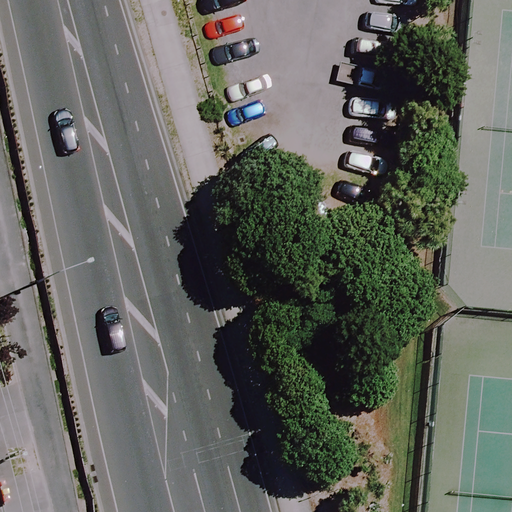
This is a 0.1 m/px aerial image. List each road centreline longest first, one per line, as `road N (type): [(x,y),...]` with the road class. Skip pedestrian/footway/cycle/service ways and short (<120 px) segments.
road 1 (primary): [(197,511),(69,0)]
road 2 (residential): [(69,511),(0,217)]
